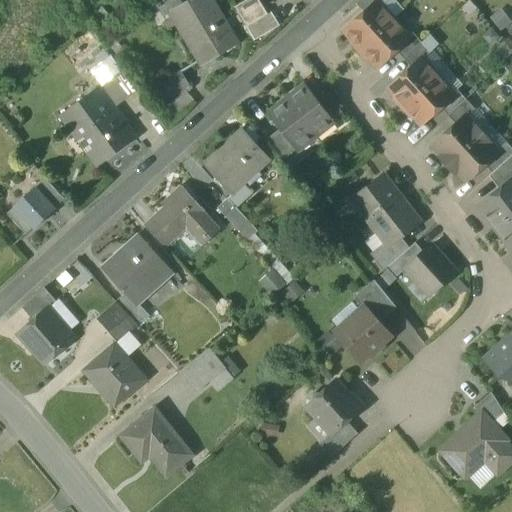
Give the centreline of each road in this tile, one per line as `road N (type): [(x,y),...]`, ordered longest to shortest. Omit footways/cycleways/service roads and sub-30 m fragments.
road 1 (residential): [(0,301),(300,29)]
road 2 (residential): [(300,29),(511,295)]
road 3 (residential): [(511,298),(327,473)]
road 4 (residential): [(94,511),(0,396)]
